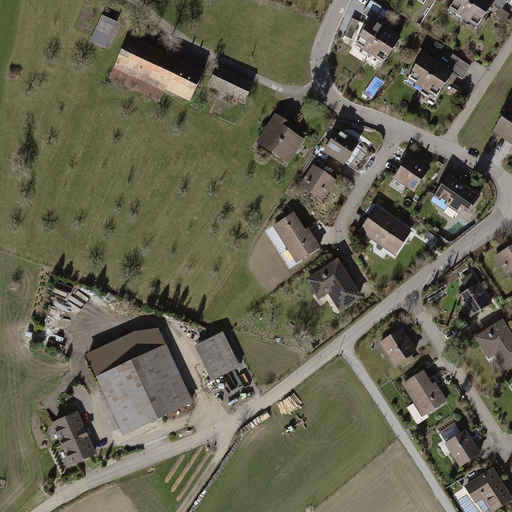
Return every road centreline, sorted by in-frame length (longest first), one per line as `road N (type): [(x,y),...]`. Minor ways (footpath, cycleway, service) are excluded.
road 1 (residential): [(42,511),(248,412),(404,292)]
road 2 (track): [(452,511),(343,340)]
road 3 (residential): [(404,292),(501,442)]
road 4 (residential): [(401,129),(345,212),(339,233),(349,261)]
road 5 (residential): [(404,292),(511,207)]
road 6 (residential): [(324,87),(279,87),(197,47)]
road 7 (residential): [(441,146),(511,41)]
